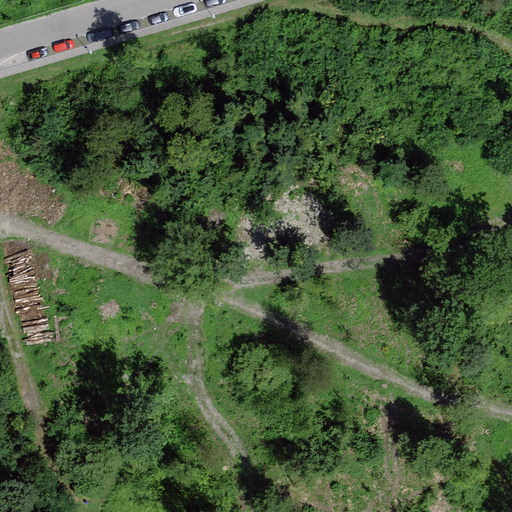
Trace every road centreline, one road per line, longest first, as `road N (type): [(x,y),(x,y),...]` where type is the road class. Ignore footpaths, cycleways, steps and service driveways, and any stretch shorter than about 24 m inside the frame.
road 1 (track): [(165,279),(380,375),(494,408)]
road 2 (track): [(68,499),(0,290)]
road 3 (track): [(0,218),(165,279)]
road 4 (residential): [(149,0),(0,46)]
